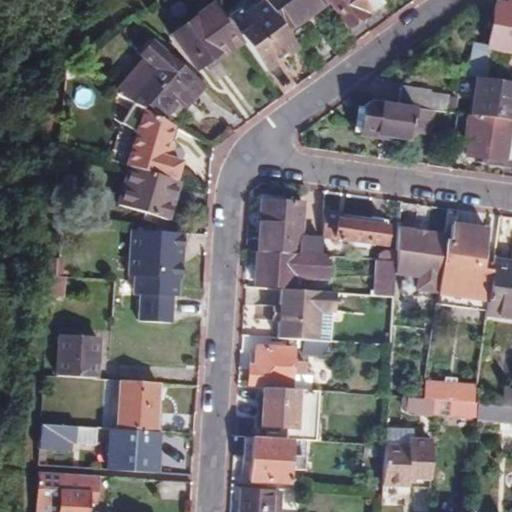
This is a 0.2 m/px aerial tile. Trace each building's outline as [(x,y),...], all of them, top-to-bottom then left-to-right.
[(281,31),(320,1),(319,0),(257,0),(260,3),(281,31)] [(324,7),(343,32),(379,6),(375,0),(332,0),(324,6),(324,7)] [(511,0),(505,0),(504,9),(495,7),(486,49),(509,54),(511,42),(511,0)] [(281,31),(285,36),(324,7),(324,6),(320,1),(281,31)] [(224,23),(239,43),(263,75),(276,66),(273,61),(292,47),(285,36),(281,31),(260,3),(241,17),(238,13),(224,23)] [(224,23),(213,7),(170,39),(189,65),(193,61),(200,72),(239,43),(224,23)] [(195,83),(162,54),(127,95),(130,98),(126,104),(130,106),(140,112),(143,109),(160,123),(195,83)] [(193,61),(189,65),(196,75),(200,72),(193,61)] [(511,86),(472,80),(467,118),(511,123),(511,86)] [(413,111),(446,115),(448,100),(426,97),(426,94),(397,90),(395,108),(413,111)] [(357,138),(408,146),(413,111),(395,108),(368,105),(361,110),(357,138)] [(126,169),(170,182),(176,163),(160,158),(169,128),(160,123),(140,112),(130,106),(117,123),(104,162),(121,168),(126,169)] [(351,136),(357,138),(361,110),(355,109),(351,136)] [(511,123),(467,118),(461,117),(457,150),(462,152),(462,154),(481,157),(481,160),(511,164),(511,123)] [(170,182),(126,169),(116,207),(163,221),(173,184),(170,182)] [(261,208),(259,256),(319,260),(320,250),(296,248),(298,212),(261,208)] [(322,213),(320,242),(380,250),(384,227),(342,221),(342,216),(322,213)] [(439,265),(435,303),(454,304),(479,308),(481,290),(483,270),(480,270),(485,235),(448,230),(443,265),(439,265)] [(169,235),(136,233),(133,279),(187,283),(189,253),(182,251),(182,246),(168,245),(169,235)] [(414,234),(396,233),(394,264),(393,279),(416,281),(415,293),(435,303),(439,265),(443,236),(426,235),(425,237),(414,237),(414,234)] [(48,256),(49,274),(63,274),(63,256),(48,256)] [(319,260),(259,256),(257,256),(255,286),(289,288),(290,270),(317,272),(317,277),(323,278),(324,260),(319,260)] [(394,264),(373,263),(371,298),(391,299),(393,279),(394,264)] [(508,269),(489,267),(481,326),(511,330),(511,276),(507,276),(508,269)] [(48,296),(65,296),(64,275),(48,276),(48,296)] [(183,351),(187,287),(156,285),(154,320),(165,320),(163,350),(183,351)] [(313,316),(314,295),(278,292),(277,312),(271,311),(270,324),(276,324),(275,342),(296,344),(296,337),(309,338),(311,316),(313,316)] [(52,340),(50,377),(88,380),(91,343),(52,340)] [(326,346),(311,345),(303,344),(302,358),(325,359),(326,346)] [(290,354),(254,352),(253,372),(247,372),(246,387),(288,390),(289,378),(301,378),(302,363),(290,363),(290,354)] [(111,432),(152,435),(155,385),(115,382),(111,432)] [(471,390),(423,384),(421,402),(429,403),(469,407),(471,390)] [(511,389),(496,388),(495,409),(500,409),(511,410),(511,389)] [(308,395),(256,391),(254,429),(261,430),(260,442),(304,445),(308,395)] [(407,414),(429,416),(429,403),(421,402),(408,401),(407,414)] [(429,416),(474,420),(474,407),(469,407),(429,403),(429,416)] [(474,420),(511,422),(511,410),(500,409),(495,409),(474,407),(474,420)] [(36,428),(35,450),(65,453),(67,430),(36,428)] [(107,432),(105,474),(151,477),(154,435),(152,435),(111,432),(107,432)] [(404,450),(381,449),(380,461),(379,478),(379,489),(405,490),(405,481),(426,483),(428,445),(404,444),(404,450)] [(285,486),(286,473),(287,459),(288,447),(250,445),(247,484),(285,486)] [(381,449),(361,448),(360,460),(380,461),(381,449)] [(287,459),(286,473),(296,473),(297,459),(287,459)] [(31,511),(82,511),(84,497),(91,497),(92,480),(33,475),(31,511)] [(241,496),(239,511),(275,511),(277,498),(241,496)]
